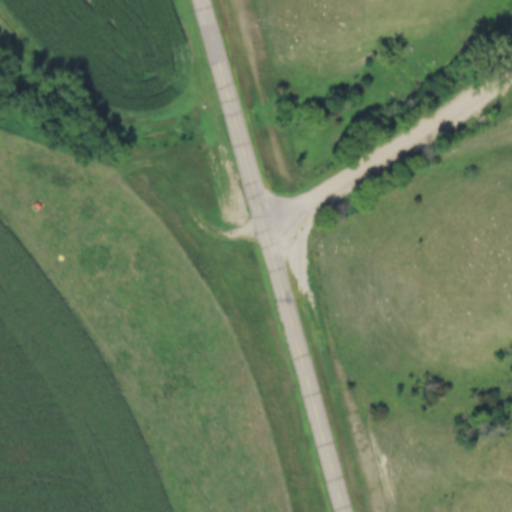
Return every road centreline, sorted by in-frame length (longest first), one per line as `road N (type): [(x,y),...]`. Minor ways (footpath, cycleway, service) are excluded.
road 1 (tertiary): [(341,511),(198,0)]
road 2 (residential): [(270,254),(511,71)]
